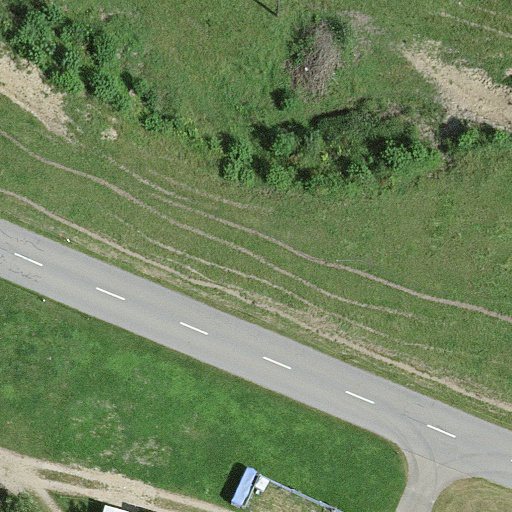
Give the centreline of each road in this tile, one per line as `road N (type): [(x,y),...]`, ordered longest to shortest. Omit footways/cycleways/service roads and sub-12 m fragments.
road 1 (tertiary): [(511,460),(0,247)]
road 2 (track): [(0,467),(170,511)]
